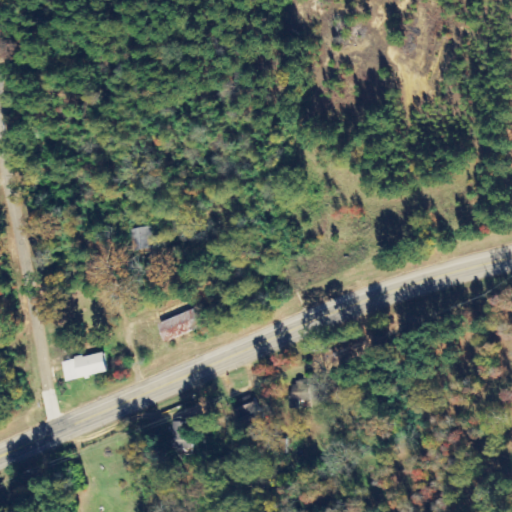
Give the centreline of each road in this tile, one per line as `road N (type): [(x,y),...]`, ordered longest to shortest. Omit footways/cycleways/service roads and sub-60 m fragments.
road 1 (tertiary): [(0,452),(333,312),(511,256)]
road 2 (residential): [(84,416),(0,198)]
